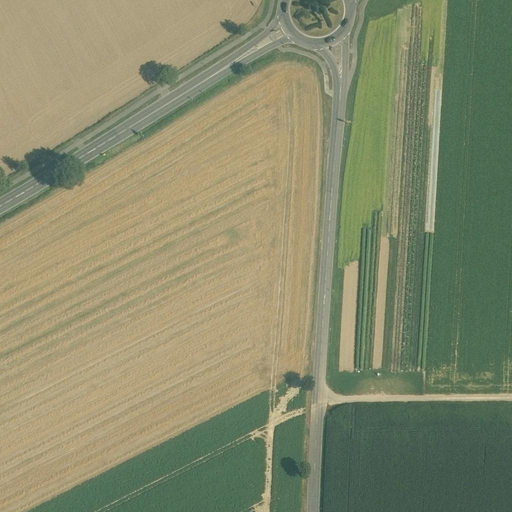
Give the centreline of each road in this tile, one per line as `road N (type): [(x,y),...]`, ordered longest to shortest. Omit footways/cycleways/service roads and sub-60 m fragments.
road 1 (tertiary): [(339,92),(313,511)]
road 2 (track): [(511,400),(318,401)]
road 3 (secondary): [(126,129),(292,34)]
road 4 (secondary): [(283,21),(126,129)]
road 5 (secondary): [(126,129),(0,205)]
